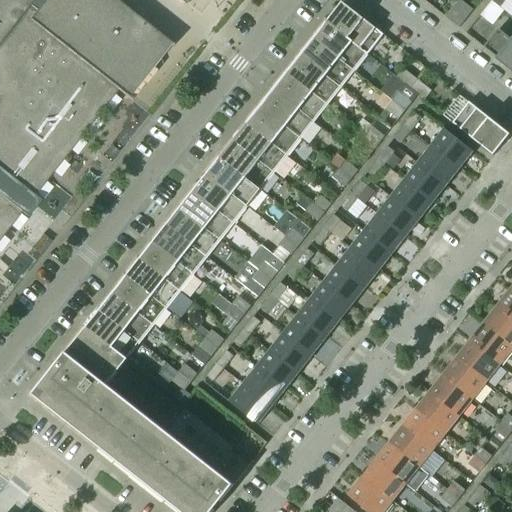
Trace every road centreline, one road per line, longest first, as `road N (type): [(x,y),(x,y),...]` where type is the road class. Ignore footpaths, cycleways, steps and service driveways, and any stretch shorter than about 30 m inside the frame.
road 1 (residential): [(0,370),(293,0)]
road 2 (residential): [(261,511),(511,193)]
road 3 (residential): [(511,106),(376,0)]
road 4 (residential): [(109,511),(0,425)]
